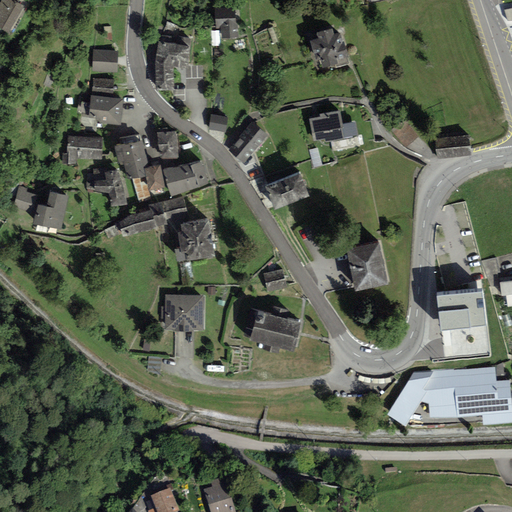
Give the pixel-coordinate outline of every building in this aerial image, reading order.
[(0,26),(9,31),(24,5),(16,0),(1,0),(0,2),(0,26)] [(236,7),(215,8),(215,29),(220,29),(221,39),(238,39),(238,24),(236,24),(236,7)] [(318,38),(310,41),(315,60),(320,58),(323,69),(335,65),(336,68),(349,64),(347,58),(348,57),(341,33),(334,35),(332,29),(316,34),(318,38)] [(192,38),(161,35),(160,42),(158,41),(154,64),(156,90),(174,91),(173,67),(188,69),(189,55),(192,38)] [(93,50),(92,71),(117,72),(118,51),(93,50)] [(114,80),(93,79),(92,96),(112,98),(114,80)] [(92,96),(90,96),(88,116),(95,116),(95,123),(120,126),(123,99),(112,98),(92,96)] [(340,111),(320,115),(320,117),(309,119),(313,141),(325,139),(325,141),(358,135),(355,122),(342,124),(340,111)] [(211,115),(208,130),(226,133),(228,118),(211,115)] [(419,136),(404,120),(392,132),(406,148),(419,136)] [(228,150),(243,163),(266,135),(251,122),(228,150)] [(159,133),(157,133),(160,161),(179,159),(176,131),(168,132),(159,133)] [(121,146),(115,147),(119,165),(124,164),(146,159),(143,142),(141,142),(139,135),(120,138),(121,146)] [(85,159),(86,137),(68,136),(67,153),(63,153),(62,164),(75,165),(76,159),(85,159)] [(435,139),(437,160),(471,156),(469,136),(435,139)] [(102,137),(86,137),(85,159),(101,159),(102,137)] [(148,168),(146,159),(124,164),(128,181),(132,180),(145,177),(144,169),(148,168)] [(201,160),(163,169),(171,197),(208,185),(201,160)] [(145,177),(149,191),(165,188),(160,165),(148,168),(144,169),(145,177)] [(105,167),(93,169),(87,169),(87,189),(94,189),(94,191),(109,193),(111,207),(127,205),(123,185),(118,170),(106,173),(105,167)] [(265,187),(275,211),(309,197),(299,173),(265,187)] [(145,177),(132,180),(138,203),(151,200),(149,191),(145,177)] [(18,185),(14,206),(34,210),(38,194),(26,191),(27,187),(18,185)] [(33,221),(61,227),(68,193),(50,189),(47,204),(37,202),(33,221)] [(184,196),(149,205),(151,210),(155,227),(190,218),(184,196)] [(155,229),(155,227),(151,210),(129,216),(120,223),(123,238),(155,229)] [(208,219),(180,224),(182,232),(177,233),(181,252),(184,252),(186,262),(215,257),(208,219)] [(347,249),(355,291),(388,285),(380,243),(347,249)] [(267,292),(286,288),(282,270),(263,273),(267,292)] [(511,306),(511,281),(500,283),(502,297),(506,296),(507,307),(511,306)] [(437,297),(441,331),(486,326),(482,291),(437,297)] [(205,296),(165,296),(165,307),(161,307),(161,320),(165,320),(165,330),(204,330),(205,296)] [(272,315),(251,309),(243,336),(251,338),(250,340),(264,344),(262,351),(277,355),(279,348),(293,352),(302,321),(287,317),(289,311),(274,307),(272,315)] [(482,418),(483,426),(511,423),(511,404),(509,380),(497,381),(495,367),(454,371),(454,370),(413,374),(388,414),(406,427),(421,402),(428,405),(430,418),(457,418),(482,415),(482,418)] [(210,511),(235,511),(223,476),(209,480),(211,486),(203,489),(210,511)] [(176,511),(179,511),(170,488),(150,495),(155,507),(147,510),(147,511),(176,511)]
